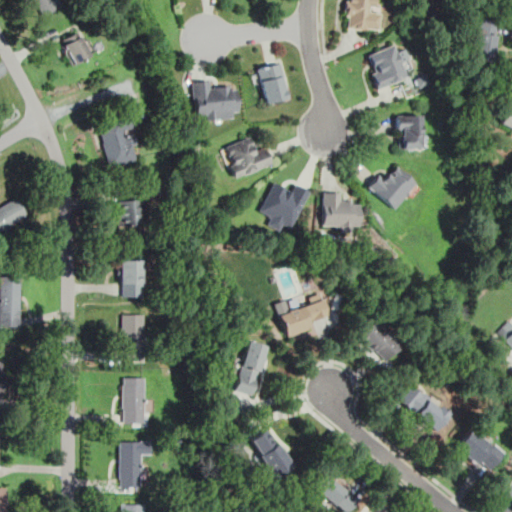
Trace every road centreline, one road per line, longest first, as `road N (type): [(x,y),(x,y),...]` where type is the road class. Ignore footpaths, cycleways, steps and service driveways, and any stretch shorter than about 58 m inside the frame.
road 1 (residential): [(68,511),(63,179),(0,45)]
road 2 (residential): [(455,511),(339,413),(330,389)]
road 3 (residential): [(310,0),(325,130)]
